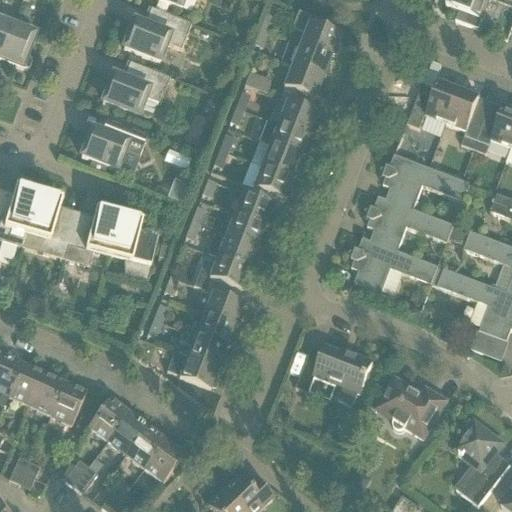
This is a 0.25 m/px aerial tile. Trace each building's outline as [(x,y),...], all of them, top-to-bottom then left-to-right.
[(32,9),(35,0),(22,0),(21,5),(32,9)] [(147,0),(157,4),(167,8),(179,12),(183,0),(147,0)] [(485,0),(449,0),(445,10),(458,15),(455,24),(463,27),(478,33),(482,24),(490,2),(485,0)] [(157,4),(153,14),(163,18),(167,8),(157,4)] [(179,54),(189,28),(163,18),(153,14),(150,13),(144,26),(146,26),(145,30),(130,25),(125,38),(128,39),(122,53),(157,66),(164,48),(179,54)] [(336,54),(338,40),(330,36),(331,28),(299,15),(293,29),(294,35),(303,38),(299,50),(329,61),(331,58),(333,58),(334,54),(336,54)] [(267,37),(273,22),(264,19),(258,34),(267,37)] [(0,59),(12,30),(0,25),(0,59)] [(12,30),(0,59),(0,62),(8,66),(8,67),(20,72),(22,73),(23,73),(25,73),(26,72),(27,71),(29,70),(29,69),(30,68),(30,66),(30,65),(30,63),(29,62),(28,61),(27,60),(26,59),(33,39),(34,37),(34,36),(34,35),(33,33),(33,32),(32,31),(31,30),(29,29),(28,29),(26,29),(25,29),(24,30),(22,30),(21,31),(20,32),(20,34),(12,30)] [(261,53),(267,37),(258,34),(252,50),(261,53)] [(327,75),(329,63),(329,61),(299,50),(288,45),(279,67),(291,71),(321,83),(322,79),(325,80),(325,75),(327,75)] [(236,49),(234,56),(236,61),(242,63),(245,53),(236,49)] [(158,108),(168,82),(128,67),(123,80),(125,81),(124,84),(109,79),(104,92),(107,93),(101,107),(136,120),(143,102),(158,108)] [(319,97),(321,84),(321,83),(291,71),(278,104),(285,107),(301,113),(305,102),(313,105),(314,101),(317,101),(317,96),(319,97)] [(247,83),(244,90),(265,99),(268,91),(266,85),(249,78),(247,83)] [(446,129),(459,94),(438,87),(433,101),(419,96),(406,129),(419,134),(422,124),(425,121),(446,129)] [(473,154),(486,121),(474,116),(479,102),(459,94),(446,129),(466,136),(461,149),(473,154)] [(243,116),(248,100),(240,97),(234,112),(243,116)] [(301,113),(285,107),(277,129),(307,141),(308,137),(311,138),(311,133),(314,133),(316,119),(301,113)] [(510,153),(511,149),(511,114),(503,111),(498,126),(486,121),(473,154),(485,159),(490,146),(510,153)] [(237,131),(243,116),(234,112),(228,128),(237,131)] [(194,120),(184,146),(191,148),(204,153),(214,127),(194,120)] [(86,147),(80,161),(90,165),(105,171),(115,174),(122,156),(137,162),(147,136),(107,121),(102,134),(104,135),(103,139),(88,133),(83,146),(86,147)] [(268,150),(299,162),(300,159),(303,159),(303,154),(305,155),(307,141),(277,129),(267,125),(259,146),(268,150)] [(226,158),(232,143),(224,139),(218,155),(226,158)] [(297,176),(298,163),(299,162),(268,150),(260,171),(291,183),(292,180),(294,180),(295,176),(297,176)] [(220,174),(226,158),(218,155),(212,170),(220,174)] [(386,170),(382,181),(385,182),(382,190),(390,193),(386,204),(413,214),(422,191),(462,206),(469,188),(429,173),(413,167),(394,160),(390,171),(386,170)] [(90,165),(87,172),(102,178),(105,171),(90,165)] [(289,197),(290,184),(291,183),(260,171),(252,193),(282,205),(284,201),(286,201),(287,197),(289,197)] [(209,203),(215,188),(206,184),(200,200),(209,203)] [(0,197),(0,246),(22,252),(26,238),(38,197),(26,193),(27,191),(15,188),(12,198),(11,204),(7,202),(8,200),(0,197)] [(153,196),(166,201),(168,196),(156,190),(153,196)] [(38,197),(26,238),(41,243),(41,258),(62,264),(75,219),(62,216),(61,218),(57,217),(59,211),(62,201),(50,198),(50,200),(38,197)] [(270,224),(271,212),(272,210),(241,198),(233,220),(263,232),(265,228),(267,229),(268,224),(270,224)] [(511,204),(497,199),(490,217),(511,225),(511,204)] [(413,215),(378,202),(374,213),(370,211),(366,222),(370,223),(367,232),(374,234),(370,246),(362,243),(397,257),(397,256),(406,232),(446,248),(453,230),(413,214),(413,215)] [(75,219),(62,264),(87,270),(90,256),(107,261),(118,219),(106,216),(107,213),(95,210),(92,221),(91,226),(87,225),(88,223),(75,219)] [(198,231),(204,215),(196,212),(190,228),(198,231)] [(118,219),(107,261),(123,265),(123,280),(145,285),(148,271),(155,240),(142,237),(141,239),(138,238),(139,233),(142,222),(130,219),(130,222),(118,219)] [(261,246),(263,233),(263,232),(233,220),(224,241),(255,253),(256,249),(259,250),(259,245),(261,246)] [(192,246),(198,231),(190,228),(184,243),(192,246)] [(456,229),(449,243),(460,248),(467,234),(456,229)] [(511,252),(470,236),(463,254),(511,272),(511,281),(506,297),(506,298),(511,300),(511,252)] [(255,254),(255,253),(224,241),(217,238),(216,241),(214,240),(208,256),(209,257),(208,259),(216,262),(247,274),(248,271),(251,271),(251,267),(253,267),(255,254)] [(437,271),(397,256),(397,257),(362,243),(358,254),(355,253),(350,264),(354,265),(351,273),(358,276),(354,288),(367,294),(365,301),(378,306),(390,274),(431,289),(437,271)] [(160,250),(157,261),(165,263),(168,252),(160,250)] [(199,273),(192,291),(203,295),(211,298),(226,305),(227,304),(231,293),(238,296),(240,292),(242,292),(243,288),(245,288),(246,275),(247,274),(216,262),(210,278),(199,273)] [(437,271),(431,289),(477,307),(488,311),(480,332),(479,336),(506,346),(511,334),(511,300),(506,298),(506,297),(494,293),(443,273),(437,271)] [(171,301),(177,285),(169,282),(162,298),(171,301)] [(226,305),(211,298),(202,320),(233,332),(234,328),(237,329),(237,324),(239,325),(242,310),(227,304),(226,305)] [(37,307),(35,316),(46,319),(49,306),(42,305),(37,307)] [(160,328),(166,313),(158,310),(152,325),(160,328)] [(81,319),(78,331),(86,333),(89,321),(81,319)] [(231,346),(232,333),(233,332),(202,320),(194,341),(225,353),(226,350),(229,350),(229,346),(231,346)] [(154,344),(160,328),(152,325),(146,341),(154,344)] [(223,367),(224,355),(225,353),(194,341),(181,336),(178,346),(190,351),(186,363),(217,374),(218,371),(220,371),(221,367),(223,367)] [(339,403),(352,411),(359,398),(372,366),(352,358),(350,361),(325,351),(317,371),(305,367),(295,393),(308,398),(314,381),(344,393),(339,403)] [(215,388),(216,376),(217,374),(186,363),(173,357),(165,377),(178,382),(175,391),(195,407),(201,394),(208,396),(210,392),(212,393),(213,388),(215,388)] [(1,360),(0,362),(0,410),(3,412),(7,402),(22,369),(1,360)] [(28,411),(42,379),(22,369),(7,402),(28,411)] [(49,421),(63,388),(42,379),(28,411),(49,421)] [(422,399),(394,382),(375,414),(393,425),(392,426),(392,428),(392,429),(392,431),(393,432),(394,433),(395,434),(396,435),(397,435),(399,435),(400,435),(401,435),(403,434),(404,433),(405,432),(423,444),(446,406),(425,393),(422,399)] [(70,431),(85,398),(63,388),(49,421),(70,431)] [(106,447),(128,418),(109,404),(87,432),(106,447)] [(285,428),(290,415),(278,410),(273,423),(285,428)] [(124,460),(146,432),(128,418),(106,447),(124,460)] [(502,448),(478,430),(468,442),(464,440),(453,455),(474,471),(456,494),(478,511),(498,485),(511,469),(495,457),(502,448)] [(143,474),(164,445),(146,432),(124,460),(143,474)] [(162,488),(183,460),(164,445),(143,474),(162,488)] [(18,490),(28,467),(18,462),(7,485),(18,490)] [(72,492),(87,472),(78,465),(63,485),(72,492)] [(28,495),(39,472),(28,467),(18,490),(28,495)] [(81,499),(96,479),(87,472),(72,492),(81,499)] [(236,481),(221,495),(237,511),(261,511),(273,501),(253,484),(246,491),(236,481)] [(113,511),(123,499),(114,492),(99,511),(113,511)] [(511,511),(511,493),(500,509),(503,511),(511,511)] [(237,511),(221,495),(206,510),(208,511),(237,511)] [(128,511),(133,506),(123,499),(113,511),(128,511)] [(418,511),(403,502),(396,511),(418,511)]
